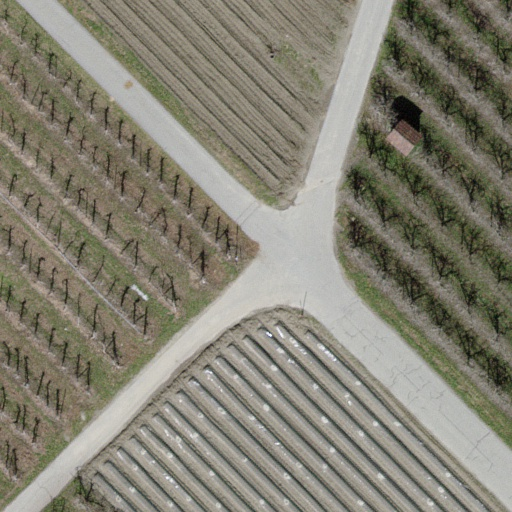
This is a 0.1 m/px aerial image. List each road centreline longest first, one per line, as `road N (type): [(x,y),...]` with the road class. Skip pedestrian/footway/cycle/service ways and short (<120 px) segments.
road 1 (unclassified): [(511,478),(36,0)]
road 2 (track): [(286,249),(21,511)]
road 3 (track): [(286,249),(316,200),(377,0)]
